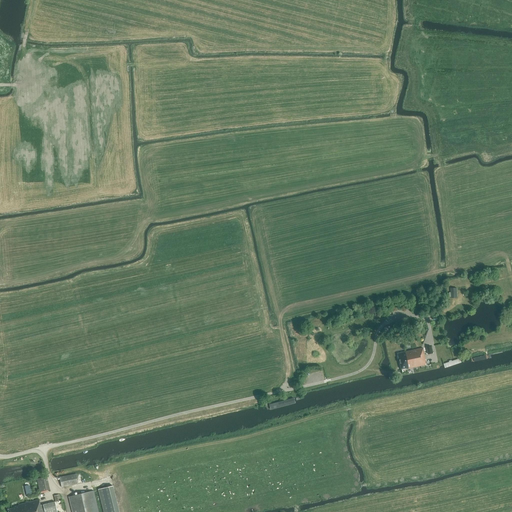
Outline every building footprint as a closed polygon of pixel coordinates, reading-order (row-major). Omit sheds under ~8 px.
[(423,348),(397,354),(401,369),(406,368),(407,369),(426,365),(425,360),(426,360),(423,348)] [(293,397),(269,404),(271,409),(295,401),(293,397)] [(59,477),(62,487),(78,483),(76,473),(59,477)] [(40,492),(50,490),(47,477),(37,479),(40,492)] [(103,511),(120,511),(114,485),(98,489),(103,511)] [(72,511),(98,511),(93,491),(69,497),(72,511)] [(41,505),(39,500),(19,505),(19,506),(15,507),(15,508),(8,509),(8,511),(57,511),(55,502),(42,505),(41,505)]
